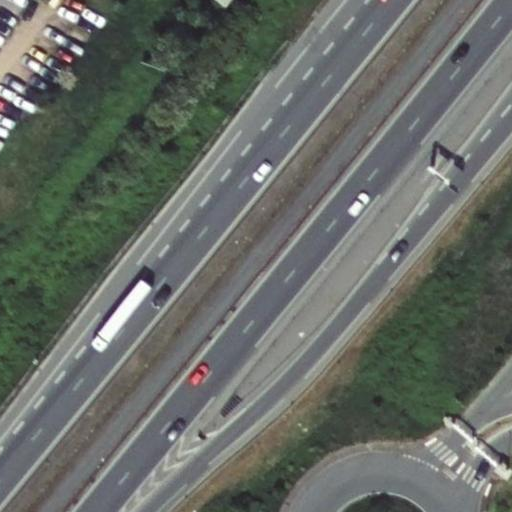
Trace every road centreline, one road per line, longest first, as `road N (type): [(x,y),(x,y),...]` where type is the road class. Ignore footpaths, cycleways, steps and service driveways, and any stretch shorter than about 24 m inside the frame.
road 1 (motorway): [(96,511),(511,1)]
road 2 (motorway): [(390,0),(0,478)]
road 3 (motorway): [(142,511),(294,373),(511,116)]
road 4 (tertiary): [(451,511),(424,483),(382,471),(340,482),(311,511)]
